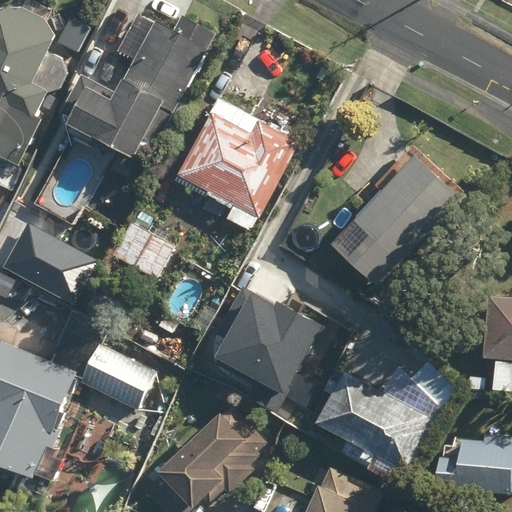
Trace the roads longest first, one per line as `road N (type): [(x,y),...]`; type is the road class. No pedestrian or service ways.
road 1 (unknown): [(392,13),(264,256),(268,267),(433,379)]
road 2 (residential): [(511,78),(368,0)]
